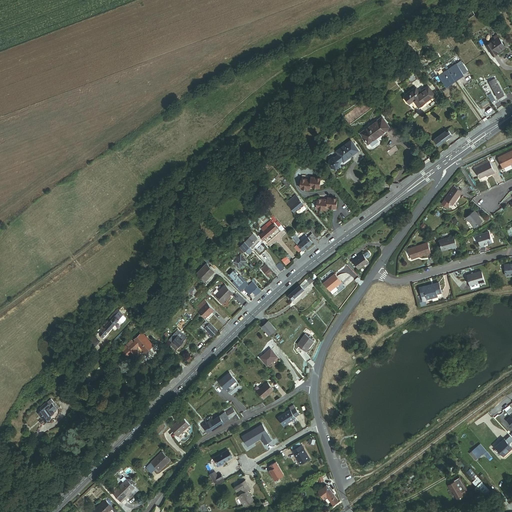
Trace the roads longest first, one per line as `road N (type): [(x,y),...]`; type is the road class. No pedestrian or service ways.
road 1 (track): [(0,315),(258,106),(323,61),(444,0)]
road 2 (secondary): [(52,511),(298,271),(442,164)]
road 3 (residential): [(145,511),(196,443),(313,381)]
road 4 (residential): [(375,270),(403,280),(511,252)]
road 5 (unclassified): [(313,381),(323,346),(375,270)]
road 6 (unclassified): [(375,270),(447,172)]
